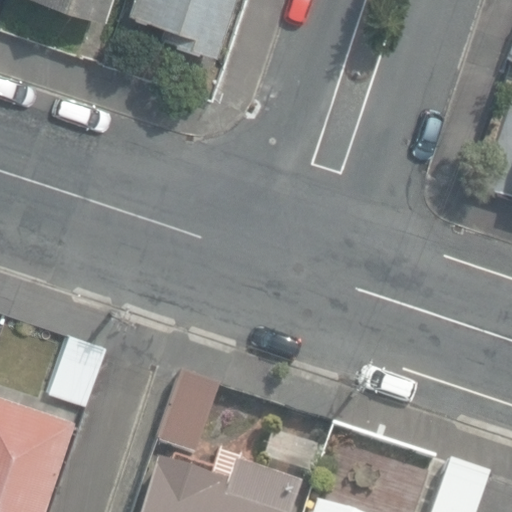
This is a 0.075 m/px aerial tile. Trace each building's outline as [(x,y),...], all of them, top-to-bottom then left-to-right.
[(108,0),(48,0),(103,18),(108,0)] [(233,0),(135,0),(131,13),(220,42),(233,0)] [(42,386),(78,398),(98,339),(63,327),(42,386)] [(153,436),(188,447),(210,379),(175,367),(153,436)] [(0,511),(36,511),(69,417),(0,393),(0,511)] [(261,459),(306,472),(315,443),(269,429),(261,459)] [(423,511),(463,511),(478,464),(443,452),(423,511)] [(289,511),(298,487),(231,464),(223,486),(155,462),(137,511),(289,511)] [(339,511),(314,503),(311,511),(339,511)]
